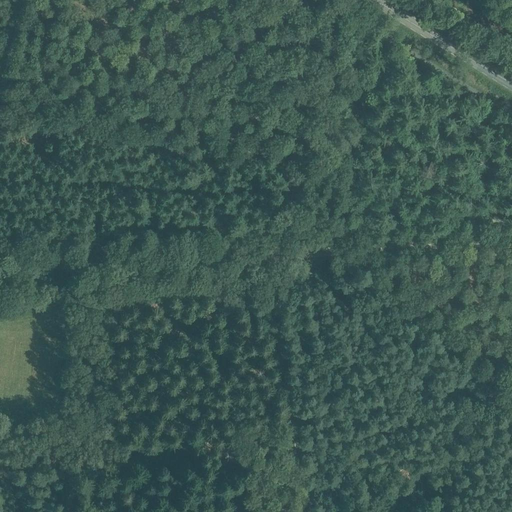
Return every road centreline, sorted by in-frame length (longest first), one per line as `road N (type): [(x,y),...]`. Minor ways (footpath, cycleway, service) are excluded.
road 1 (track): [(0,259),(268,259),(341,251)]
road 2 (track): [(302,511),(268,259)]
road 3 (track): [(347,251),(511,410)]
road 4 (track): [(359,76),(341,251)]
road 5 (track): [(347,251),(511,231)]
road 6 (secondary): [(511,85),(372,0)]
road 7 (track): [(0,128),(24,0)]
